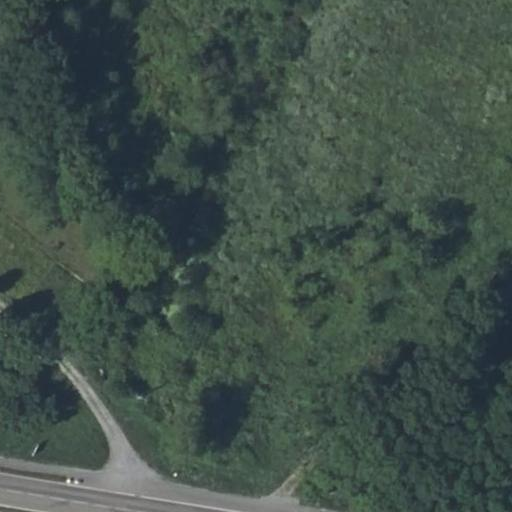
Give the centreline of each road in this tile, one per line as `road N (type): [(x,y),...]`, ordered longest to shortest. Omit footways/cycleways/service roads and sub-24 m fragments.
road 1 (track): [(511,302),(265,511)]
road 2 (unclassified): [(0,303),(82,383),(122,445),(150,511)]
road 3 (tertiary): [(0,487),(150,511)]
